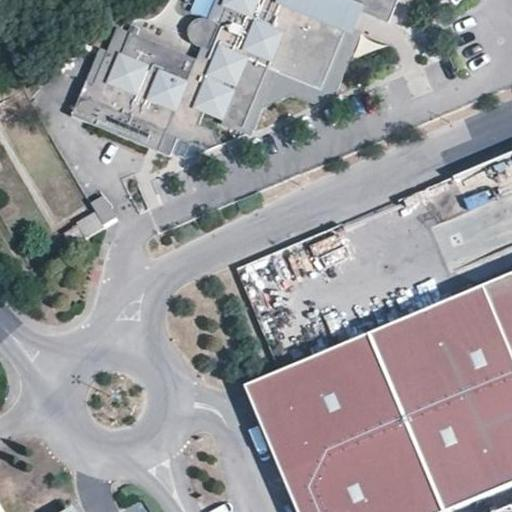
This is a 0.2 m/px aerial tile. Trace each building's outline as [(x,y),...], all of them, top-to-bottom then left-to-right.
[(269,60),(280,34),(268,29),(270,24),(279,2),(280,0),(224,0),(223,5),(225,6),(218,24),(211,17),(204,14),(197,15),(192,19),(188,23),(186,30),(187,37),(190,42),(194,45),(199,47),(194,58),(128,31),(118,55),(105,49),(94,75),(108,80),(105,88),(84,79),(70,114),(168,155),(175,138),(185,142),(188,143),(189,142),(207,150),(218,146),(212,131),(197,124),(202,110),(218,117),(217,120),(239,129),(265,69),(269,60)] [(197,0),(188,23),(192,19),(197,15),(204,14),(211,17),(218,24),(225,6),(223,5),(224,0),(197,0)] [(328,0),(330,1),(329,0),(346,0),(344,6),(387,24),(396,0),(328,0)] [(274,72),(300,10),(279,2),(270,24),(268,29),(280,34),(269,60),(265,69),(274,72)] [(318,91),(344,29),(300,10),(274,72),(318,91)] [(332,97),(358,35),(344,29),(318,91),(332,97)] [(289,151),(265,160),(266,164),(290,154),(289,151)] [(298,174),(290,154),(266,164),(274,183),(298,174)] [(80,223),(89,238),(107,229),(98,212),(80,223)] [(511,511),(511,273),(239,389),(286,498),(292,511),(444,511),(511,484),(511,506),(498,511),(511,511)]
